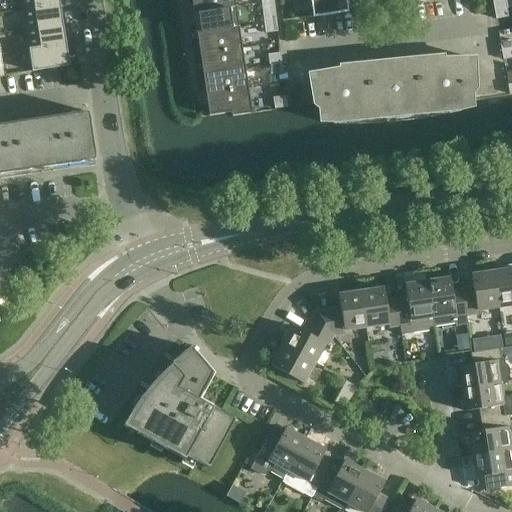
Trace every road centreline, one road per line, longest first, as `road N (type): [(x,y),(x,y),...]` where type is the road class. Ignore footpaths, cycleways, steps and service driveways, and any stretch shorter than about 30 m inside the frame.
road 1 (residential): [(451,488),(242,375),(287,295),(315,277),(511,247)]
road 2 (tertiary): [(154,254),(223,235),(511,191)]
road 3 (tertiary): [(0,431),(133,263)]
road 4 (tertiary): [(133,263),(93,284),(30,363),(0,385)]
road 5 (residential): [(154,254),(123,202),(102,94)]
road 6 (residential): [(386,40),(481,24),(489,79)]
road 7 (residential): [(296,97),(291,54),(386,40)]
